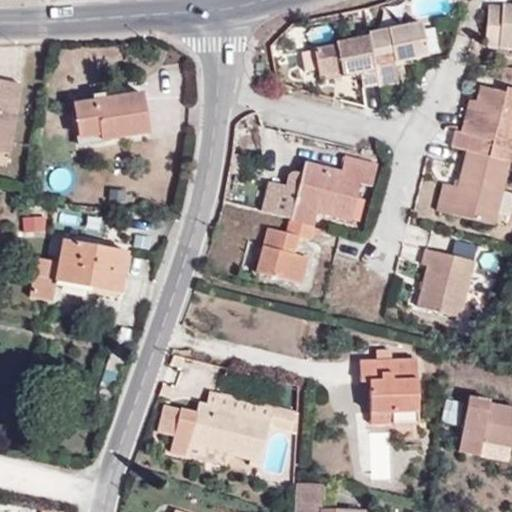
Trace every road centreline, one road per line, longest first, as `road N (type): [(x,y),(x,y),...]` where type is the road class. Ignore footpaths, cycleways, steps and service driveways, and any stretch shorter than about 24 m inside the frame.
road 1 (tertiary): [(224,91),(209,182),(163,333)]
road 2 (tertiary): [(0,20),(218,10)]
road 3 (residential): [(224,91),(419,149)]
road 4 (tertiary): [(163,333),(101,485)]
road 5 (residential): [(163,333),(319,367)]
